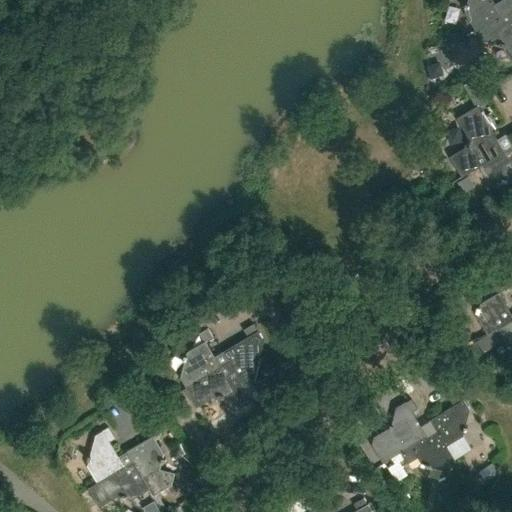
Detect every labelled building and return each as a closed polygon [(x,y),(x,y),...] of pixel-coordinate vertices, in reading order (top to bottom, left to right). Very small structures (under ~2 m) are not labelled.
[(465,14),(475,30),(501,15),(491,0),(468,0),(467,4),(465,3),(464,9),(467,10),(465,14)] [(511,12),(510,10),(501,15),(475,30),(475,31),(466,36),(467,37),(476,32),(481,40),(504,46),(511,59),(511,12)] [(511,96),(511,87),(502,92),(506,100),(511,96)] [(468,139),(466,145),(469,145),(468,150),(477,165),(503,150),(490,128),(497,125),(490,113),(484,117),(483,115),(475,120),(470,139),(468,139)] [(511,145),(503,150),(477,165),(478,167),(471,171),(471,172),(472,172),(477,180),(486,175),(503,179),(502,180),(508,181),(511,181),(511,145)] [(478,338),(496,328),(495,327),(511,318),(498,293),(505,290),(499,281),(492,285),(496,292),(479,302),(478,306),(476,306),(475,311),(477,311),(476,315),(485,332),(477,337),(478,338)] [(511,317),(511,318),(495,327),(496,328),(505,345),(510,346),(509,348),(511,348),(511,317)] [(228,360),(243,387),(250,398),(266,390),(262,383),(253,381),(258,363),(259,363),(260,358),(259,358),(263,341),(254,324),(245,330),(248,336),(223,351),(228,360)] [(180,376),(185,385),(193,381),(219,366),(206,341),(213,337),(207,328),(200,332),(204,340),(187,350),(186,354),(184,354),(182,359),(185,359),(180,376)] [(226,397),(243,387),(228,360),(219,366),(193,381),(185,385),(185,386),(186,386),(190,393),(199,388),(199,389),(217,394),(217,396),(222,397),(222,395),(226,397)] [(437,430),(447,445),(463,436),(464,431),(466,432),(468,426),(465,426),(469,409),(459,393),(450,398),(454,405),(431,419),(437,430)] [(410,446),(427,436),(412,411),(418,408),(411,398),(404,402),(410,411),(394,421),(393,425),(390,424),(389,429),(392,430),(390,435),(400,451),(392,456),(393,457),(401,452),(410,446)] [(133,460),(148,487),(155,499),(156,499),(154,495),(171,485),(175,473),(160,469),(162,462),(165,463),(166,458),(163,457),(164,453),(155,436),(162,432),(159,425),(148,431),(151,437),(128,450),(133,460)] [(108,475),(124,466),(110,441),(115,438),(109,427),(95,434),(88,462),(99,482),(89,488),(92,493),(102,488),(99,482),(109,477),(108,475)] [(447,445),(437,430),(427,436),(410,446),(401,452),(393,457),(396,462),(405,457),(402,453),(411,447),(421,463),(425,465),(425,468),(430,470),(430,467),(446,471),(458,464),(447,446),(447,445)] [(148,487),(133,460),(124,466),(108,475),(109,477),(119,495),(122,495),(121,498),(125,500),(126,496),(131,497),(148,487)]
